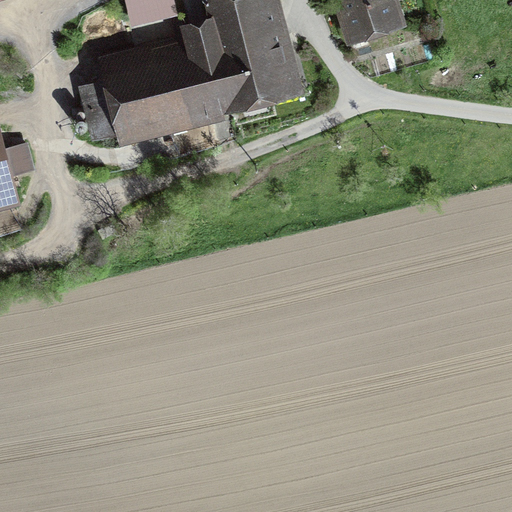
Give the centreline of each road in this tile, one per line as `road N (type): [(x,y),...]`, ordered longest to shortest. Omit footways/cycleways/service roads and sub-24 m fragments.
road 1 (track): [(40,208),(259,148),(346,109),(361,90)]
road 2 (track): [(0,263),(43,250),(28,0)]
road 3 (unclassified): [(511,115),(368,94),(346,77),(301,0)]
